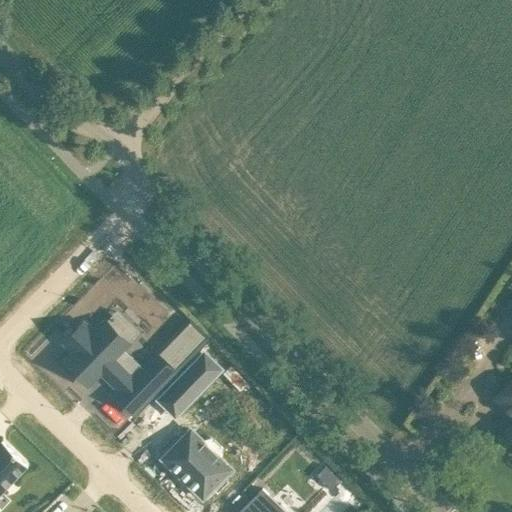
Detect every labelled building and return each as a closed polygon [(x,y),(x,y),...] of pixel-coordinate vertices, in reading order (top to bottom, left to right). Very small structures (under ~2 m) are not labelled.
[(0,139),(0,162),(15,177),(27,166),(0,139)] [(0,251),(27,224),(4,201),(0,205),(0,251)] [(83,324),(63,344),(73,353),(64,362),(87,385),(112,359),(132,379),(114,397),(131,414),(173,372),(156,355),(142,369),(122,349),(126,345),(104,322),(93,333),(83,324)] [(204,352),(157,400),(175,416),(221,369),(204,352)] [(511,385),(511,386),(497,399),(511,414),(511,423),(506,430),(511,436),(511,385)] [(190,429),(162,458),(178,473),(179,472),(188,480),(187,482),(202,497),(230,468),(220,459),(222,449),(209,437),(200,439),(190,429)] [(0,493),(28,465),(2,440),(0,442),(0,493)] [(326,464),(317,474),(332,489),(341,479),(326,464)] [(288,511),(263,487),(238,511),(288,511)]
